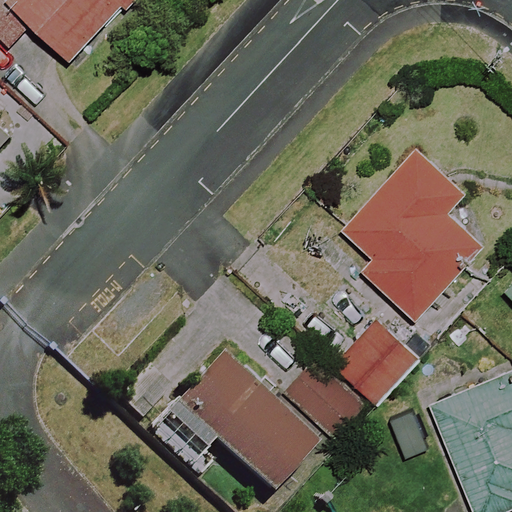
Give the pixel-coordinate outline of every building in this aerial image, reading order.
[(1,0),(0,2),(0,45),(6,51),(31,26),(71,66),(126,11),(132,5),(137,0),(1,0)] [(0,145),(10,134),(0,125),(0,145)] [(463,195),(413,150),(341,231),(371,258),(359,271),(414,320),(482,246),(446,213),(463,195)] [(372,326),(333,366),(374,406),(413,365),(372,326)] [(319,437),(223,344),(164,405),(261,497),(319,437)] [(313,362),(285,392),(332,435),(360,404),(313,362)] [(511,372),(429,407),(471,511),(499,511),(511,507),(511,372)]
